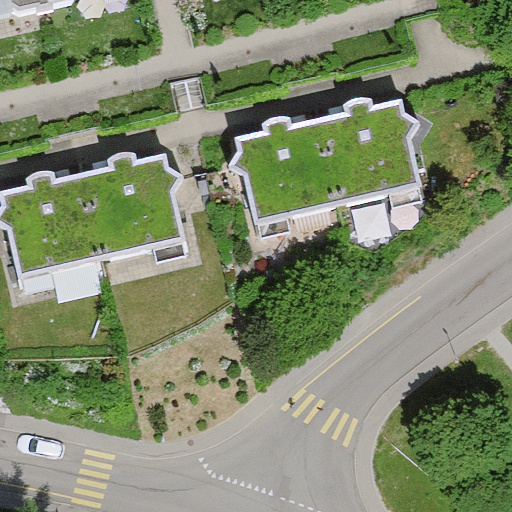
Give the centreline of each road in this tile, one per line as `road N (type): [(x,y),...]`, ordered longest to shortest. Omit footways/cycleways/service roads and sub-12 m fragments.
road 1 (residential): [(0,103),(412,7)]
road 2 (residential): [(254,511),(323,416),(511,262)]
road 3 (residential): [(229,511),(0,459)]
